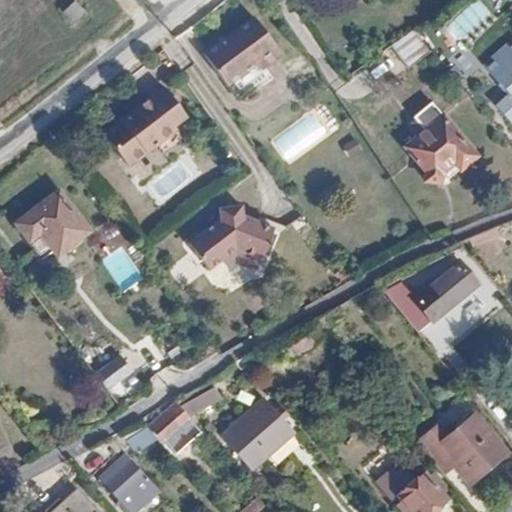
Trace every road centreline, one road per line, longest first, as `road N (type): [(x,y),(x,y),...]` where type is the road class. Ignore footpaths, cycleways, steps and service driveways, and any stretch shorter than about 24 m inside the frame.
road 1 (residential): [(0,482),(386,266),(511,215)]
road 2 (residential): [(0,147),(186,0)]
